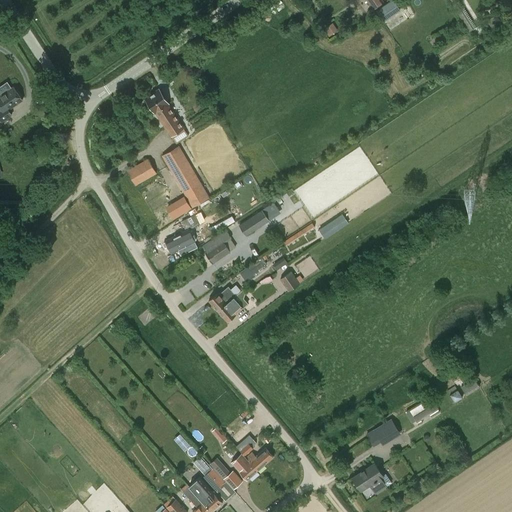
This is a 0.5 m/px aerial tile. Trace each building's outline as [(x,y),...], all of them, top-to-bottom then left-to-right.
[(381,0),(366,0),(373,9),(383,2),(381,0)] [(393,0),(391,0),(377,10),(384,20),(400,10),(393,0)] [(458,2),(453,5),(469,31),(474,28),(458,2)] [(332,23),(324,29),(329,36),(337,30),(332,23)] [(484,30),(476,35),(479,39),(486,34),(484,30)] [(11,114),(8,109),(22,99),(13,86),(0,94),(0,106),(2,109),(0,110),(0,119),(1,121),(11,114)] [(188,135),(183,128),(184,127),(168,103),(159,89),(146,98),(155,112),(155,111),(176,143),(188,135)] [(179,145),(161,156),(192,208),(209,197),(179,145)] [(135,186),(157,173),(148,158),(127,170),(135,186)] [(237,224),(246,236),(282,212),(275,201),(237,224)] [(168,249),(169,249),(171,253),(194,242),(192,238),(199,234),(195,226),(200,224),(195,214),(181,221),(185,231),(165,241),(166,242),(165,243),(163,245),(165,249),(168,249)] [(342,214),(319,229),(325,237),(348,222),(342,214)] [(204,245),(207,251),(204,253),(212,264),(230,251),(236,247),(225,231),(204,245)] [(315,234),(299,232),(284,242),(287,246),(300,238),(315,239),(315,234)] [(240,272),(246,282),(257,275),(256,273),(266,267),(267,263),(262,257),(240,272)] [(288,260),(276,264),(278,270),(290,266),(288,260)] [(287,290),(299,282),(291,270),(279,279),(287,290)] [(208,301),(217,311),(234,297),(241,290),(236,284),(231,288),(228,286),(219,294),(218,292),(208,301)] [(238,302),(234,297),(217,311),(227,322),(243,308),(248,303),(243,297),(238,302)] [(460,387),(466,396),(480,387),(474,378),(460,387)] [(410,410),(417,421),(437,409),(430,398),(410,410)] [(381,425),(374,430),(381,442),(383,444),(390,440),(381,425)] [(223,435),(219,438),(223,442),(227,439),(223,434),(223,435)] [(236,446),(241,452),(242,452),(245,456),(254,448),(249,443),(253,439),(249,435),(236,446)] [(207,451),(202,445),(198,449),(203,454),(207,451)] [(241,452),(258,471),(269,461),(273,457),(265,447),(256,456),(252,452),(246,457),(245,456),(242,452),(241,452)] [(247,481),(258,471),(241,452),(230,462),(247,481)] [(201,455),(194,462),(198,467),(206,461),(201,455)] [(375,494),(387,486),(392,483),(386,474),(383,476),(374,463),(352,477),(361,490),(369,485),(375,494)] [(204,476),(216,489),(224,482),(213,469),(204,476)] [(233,470),(223,478),(233,490),(243,481),(233,470)] [(212,511),(222,502),(200,477),(190,486),(212,511)] [(192,511),(210,511),(212,511),(190,486),(183,492),(197,508),(192,511)] [(163,504),(170,511),(187,511),(173,495),(163,504)]
